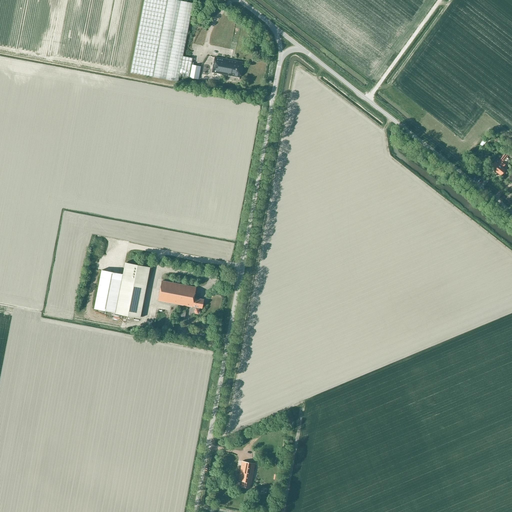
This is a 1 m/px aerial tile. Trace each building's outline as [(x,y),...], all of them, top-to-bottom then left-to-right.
[(192,58),(186,57),(182,57),(192,3),(174,0),(143,0),(130,73),(178,82),(179,76),(198,79),(200,67),(191,65),(192,58)] [(212,73),(240,78),(242,63),(215,57),(212,73)] [(490,167),(496,172),(502,163),(505,160),(511,152),(508,149),(502,157),(499,160),(497,159),(496,161),(494,160),(492,162),(493,163),(490,167)] [(502,163),(496,172),(501,176),(505,170),(503,168),(505,165),(502,163)] [(123,274),(102,270),(94,310),(140,319),(150,268),(125,263),(123,274)] [(203,300),(194,298),(196,287),(161,281),(158,301),(192,307),(193,306),(196,307),(196,308),(194,311),(195,314),(198,314),(200,312),(199,309),(199,308),(202,309),(203,300)] [(241,487),(250,489),(251,484),(251,485),(255,464),(242,461),(238,481),(242,482),(241,487)]
